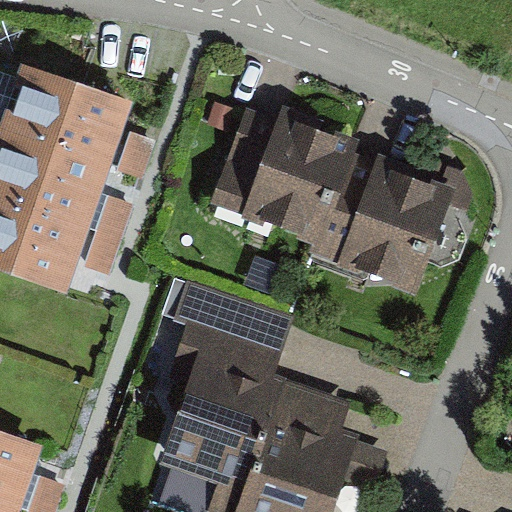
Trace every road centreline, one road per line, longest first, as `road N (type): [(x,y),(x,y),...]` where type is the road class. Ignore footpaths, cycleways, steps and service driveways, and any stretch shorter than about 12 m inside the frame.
road 1 (residential): [(157,0),(270,21),(511,126)]
road 2 (residential): [(511,269),(422,511)]
